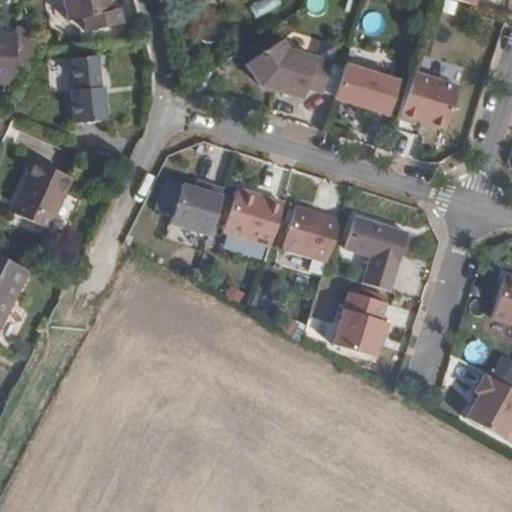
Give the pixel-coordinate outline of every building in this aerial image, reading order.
[(97,28),(103,28),(126,21),(131,19),(127,4),(118,7),(116,0),(72,0),(78,18),(93,14),(97,28)] [(107,42),(131,38),(126,21),(103,28),(107,42)] [(0,73),(25,75),(29,65),(37,68),(47,53),(30,39),(30,31),(0,27),(0,73)] [(262,82),(303,96),(306,85),(324,91),(333,61),(289,46),(283,37),(247,62),(262,82)] [(116,53),(108,54),(113,87),(116,86),(120,85),(116,53)] [(113,87),(108,54),(84,58),(89,89),(84,89),(89,122),(121,118),(116,86),(113,87)] [(400,79),(346,61),(335,96),(388,112),(400,79)] [(415,71),(400,116),(416,121),(417,116),(447,126),(460,86),(415,71)] [(35,203),(30,215),(59,229),(84,176),(47,158),(28,199),(35,203)] [(200,182),(198,188),(209,191),(211,184),(200,182)] [(170,222),(210,234),(224,188),(211,184),(209,191),(198,188),(181,183),(170,222)] [(222,232),(269,245),(282,200),(234,188),(222,232)] [(22,211),(30,215),(35,203),(28,199),(22,211)] [(325,261),(338,219),(292,206),(281,249),(325,261)] [(370,255),(362,283),(388,291),(406,232),(354,216),(344,248),(370,255)] [(42,269),(0,246),(0,324),(10,329),(42,269)] [(484,321),(511,330),(511,284),(498,280),(484,321)] [(385,303),(348,291),(332,344),(373,356),(379,335),(386,336),(390,320),(380,318),(385,303)] [(466,341),(467,361),(486,360),(485,340),(466,341)] [(511,378),(511,367),(499,360),(491,376),(508,386),(511,378)] [(511,416),(511,390),(482,374),(472,391),(476,394),(462,417),(499,439),(511,416)]
